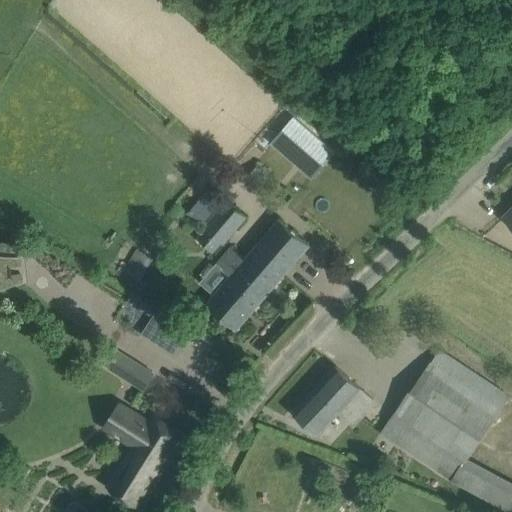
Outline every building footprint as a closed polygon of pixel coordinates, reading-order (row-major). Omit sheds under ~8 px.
[(311,175),(332,151),(294,118),(273,143),(311,175)] [(258,163),(249,172),(260,181),(271,174),(258,163)] [(224,200),(210,187),(189,211),(203,224),(224,200)] [(226,200),(203,227),(223,244),(246,217),(226,200)] [(511,227),(511,207),(502,217),(511,227)] [(309,244),(307,242),(279,218),(242,261),(229,250),(217,263),(230,275),(206,303),(236,329),(309,244)] [(0,242),(0,249),(11,251),(12,243),(0,242)] [(142,247),(127,268),(143,278),(157,257),(142,247)] [(19,259),(0,256),(0,287),(22,281),(21,274),(3,276),(2,268),(20,266),(19,259)] [(155,307),(132,293),(127,302),(151,316),(155,307)] [(152,372),(112,347),(102,363),(142,389),(152,372)] [(441,350),(441,351),(383,431),(450,480),(511,511),(511,481),(467,457),(509,399),(441,350)] [(336,366),(293,413),(317,435),(338,412),(351,423),(373,400),(336,366)] [(148,421),(130,409),(115,431),(131,441),(130,444),(132,446),(106,487),(140,509),(167,467),(166,466),(173,454),(178,456),(189,438),(152,414),(148,421)] [(24,462),(15,476),(23,482),(33,468),(24,462)]
